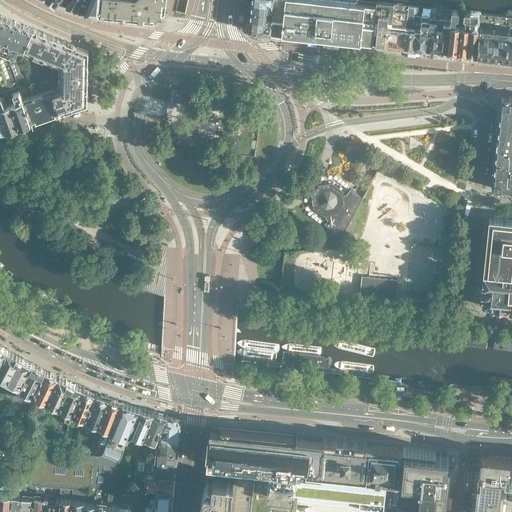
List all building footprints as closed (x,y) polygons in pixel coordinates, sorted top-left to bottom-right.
[(76,10),(80,0),(71,0),(66,7),(76,10)] [(84,13),(89,0),(80,0),(76,10),(84,13)] [(101,15),(102,0),(89,0),(84,13),(101,15)] [(165,10),(165,0),(102,0),(101,15),(153,20),(165,10)] [(374,20),(376,6),(316,0),(272,0),(272,3),(272,6),(271,12),(270,20),(269,32),(281,33),(281,32),(361,40),(360,42),(372,43),(373,35),(374,20)] [(271,12),(272,6),(267,5),(267,3),(252,1),(251,9),(271,12)] [(390,28),(393,4),(376,3),(376,6),(374,20),(378,21),(376,35),(373,35),(372,43),(383,45),(385,28),(390,28)] [(403,47),(407,6),(393,4),(390,28),(385,28),(383,45),(403,47)] [(165,46),(290,61),(290,52),(267,49),(242,36),(244,15),(236,14),(235,21),(231,30),(226,28),(228,9),(190,5),(188,23),(182,23),(185,13),(175,11),(165,46)] [(412,48),(412,47),(414,30),(416,7),(407,6),(403,47),(412,48)] [(270,20),(271,12),(251,9),(250,18),(270,20)] [(456,52),(459,25),(454,25),(455,17),(457,17),(458,11),(440,9),(438,30),(436,50),(456,52)] [(466,53),(470,12),(462,12),(462,18),(464,18),(463,26),(459,25),(456,52),(466,53)] [(476,54),(480,13),(470,12),(466,53),(476,54)] [(490,56),(494,15),(480,13),(476,54),(490,56)] [(426,49),(429,16),(421,15),(419,31),(414,30),(412,47),(426,49)] [(505,58),(509,16),(494,15),(490,56),(505,58)] [(436,50),(438,30),(435,29),(436,23),(433,23),(434,16),(429,16),(426,49),(436,50)] [(6,43),(15,21),(6,17),(0,32),(0,40),(2,41),(0,45),(0,47),(4,49),(6,43)] [(269,32),(270,20),(250,18),(249,30),(251,30),(269,32)] [(12,53),(24,24),(15,21),(6,43),(10,45),(8,51),(12,53)] [(23,50),(24,50),(33,28),(24,24),(12,53),(10,58),(15,60),(20,49),(23,50)] [(87,103),(88,50),(35,29),(33,28),(24,50),(64,66),(63,88),(23,102),(31,123),(51,116),(50,112),(55,110),(56,110),(58,109),(59,113),(60,113),(87,103)] [(0,53),(0,97),(1,97),(13,93),(19,91),(18,88),(27,85),(25,79),(20,73),(19,61),(15,60),(10,58),(0,53)] [(31,123),(23,102),(19,91),(13,93),(16,100),(15,101),(15,103),(11,105),(19,127),(31,123)] [(19,127),(11,105),(6,106),(5,104),(4,105),(1,97),(0,97),(0,111),(7,132),(19,127)] [(511,98),(501,97),(500,106),(500,111),(511,112),(511,98)] [(511,150),(511,112),(500,111),(497,136),(496,149),(511,150)] [(511,150),(496,149),(495,161),(511,162),(511,150)] [(511,189),(511,162),(495,161),(494,174),(494,173),(493,178),(492,188),(502,189),(511,189)] [(332,229),(358,194),(350,188),(346,194),(342,195),(342,191),(332,183),(319,185),(312,195),(314,207),(324,215),(328,214),(328,218),(324,224),(332,229)] [(511,219),(489,217),(484,272),(484,273),(483,273),(482,285),(481,285),(481,287),(482,287),(482,291),(481,291),(481,293),(482,293),(485,293),(484,305),(495,306),(495,309),(503,310),(503,307),(511,307),(511,219)] [(395,304),(397,288),(398,279),(362,275),(359,300),(395,304)] [(437,344),(487,349),(488,340),(438,335),(437,344)] [(492,350),(511,352),(511,342),(493,341),(492,350)] [(0,363),(8,349),(0,344),(0,363)] [(0,374),(7,378),(20,356),(8,349),(0,363),(0,374)] [(282,362),(327,368),(329,357),(283,351),(282,362)] [(16,392),(32,362),(20,356),(7,378),(13,382),(9,389),(5,387),(4,393),(9,407),(15,394),(16,392)] [(32,398),(46,370),(32,362),(16,392),(23,395),(25,391),(31,394),(30,403),(32,405),(32,400),(32,398)] [(47,401),(58,376),(46,370),(32,398),(32,400),(43,406),(46,401),(47,401)] [(56,413),(71,382),(66,379),(58,376),(47,401),(57,406),(54,412),(56,413)] [(511,381),(501,381),(500,391),(511,391),(511,381)] [(69,421),(83,387),(71,382),(56,413),(58,414),(61,408),(69,411),(67,414),(67,413),(64,419),(69,421)] [(83,426),(96,393),(83,387),(69,421),(77,425),(77,423),(83,426)] [(4,393),(0,392),(0,406),(9,407),(4,393)] [(98,425),(109,397),(96,393),(83,426),(88,428),(91,421),(98,425)] [(12,414),(13,405),(18,395),(15,394),(9,407),(11,415),(12,414)] [(108,439),(123,401),(109,397),(98,425),(104,427),(98,440),(106,444),(108,439)] [(143,436),(143,435),(154,410),(140,407),(140,406),(123,401),(108,439),(115,441),(119,432),(126,435),(128,436),(129,434),(135,437),(136,433),(143,436)] [(157,437),(167,414),(154,410),(143,435),(156,441),(157,437)] [(179,439),(180,421),(178,417),(177,417),(167,414),(157,437),(179,439)] [(399,480),(403,446),(322,438),(316,437),(296,435),(296,437),(293,436),(293,435),(210,426),(206,462),(207,462),(256,467),(253,494),(252,494),(252,495),(249,511),(266,511),(268,494),(276,493),(277,493),(277,495),(283,495),(283,494),(293,495),(294,493),(360,500),(361,509),(383,509),(386,479),(399,480)] [(108,492),(113,479),(128,436),(126,435),(122,444),(115,441),(108,439),(106,444),(101,456),(74,453),(63,452),(34,449),(18,456),(30,485),(73,489),(72,499),(70,511),(82,511),(83,502),(85,490),(108,492)] [(177,451),(179,439),(157,437),(156,441),(155,442),(158,443),(158,449),(177,451)] [(445,511),(450,469),(449,469),(447,469),(448,454),(433,452),(433,450),(435,450),(435,449),(403,446),(399,480),(399,481),(399,483),(399,485),(399,486),(400,488),(400,489),(401,491),(408,507),(409,507),(409,508),(410,509),(411,509),(412,510),(413,510),(415,510),(415,511),(445,511)] [(177,451),(158,449),(156,449),(154,460),(176,463),(177,451)] [(507,497),(508,489),(511,457),(481,454),(474,511),(511,511),(511,497),(511,498),(507,497)] [(175,475),(176,463),(154,460),(153,472),(175,475)] [(249,511),(252,495),(252,494),(253,494),(256,467),(207,462),(206,462),(204,485),(203,486),(203,489),(202,490),(202,493),(201,496),(201,498),(201,500),(200,503),(200,504),(200,508),(200,511),(249,511)] [(175,475),(153,472),(148,472),(147,480),(143,479),(142,486),(157,487),(173,489),(175,475)] [(20,511),(22,496),(14,495),(15,487),(11,487),(10,495),(8,511),(20,511)] [(170,511),(173,489),(157,487),(156,495),(151,495),(150,499),(153,499),(153,503),(146,503),(145,511),(131,511),(130,511),(170,511)] [(142,496),(143,488),(135,487),(134,495),(142,496)] [(118,511),(119,506),(111,505),(112,504),(113,493),(108,492),(107,505),(106,511),(118,511)] [(0,511),(8,511),(10,495),(0,494),(0,511)] [(94,511),(96,495),(92,494),(91,503),(83,502),(82,511),(94,511)] [(130,511),(131,511),(132,495),(120,494),(119,506),(118,511),(130,511)] [(106,511),(107,505),(99,504),(100,495),(96,495),(94,511),(106,511)] [(31,511),(33,497),(22,496),(20,511),(31,511)] [(58,511),(60,498),(56,497),(55,503),(48,502),(48,497),(44,496),(44,498),(42,511),(58,511)] [(42,511),(44,498),(33,497),(31,511),(42,511)] [(70,511),(72,499),(60,498),(58,511),(70,511)]
